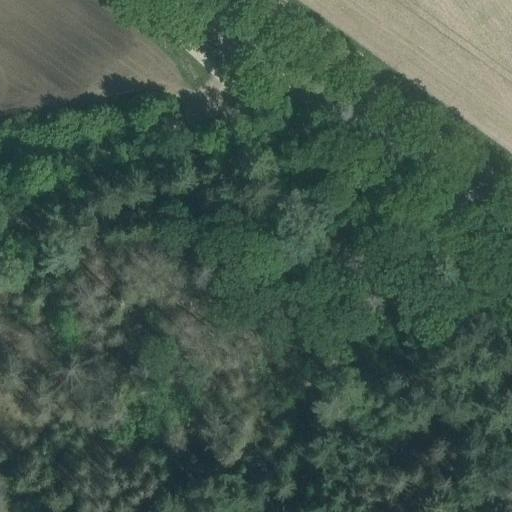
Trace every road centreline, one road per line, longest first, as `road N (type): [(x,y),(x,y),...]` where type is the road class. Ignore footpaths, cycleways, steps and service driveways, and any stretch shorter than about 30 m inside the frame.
road 1 (secondary): [(511,233),(200,0)]
road 2 (track): [(261,80),(0,134)]
